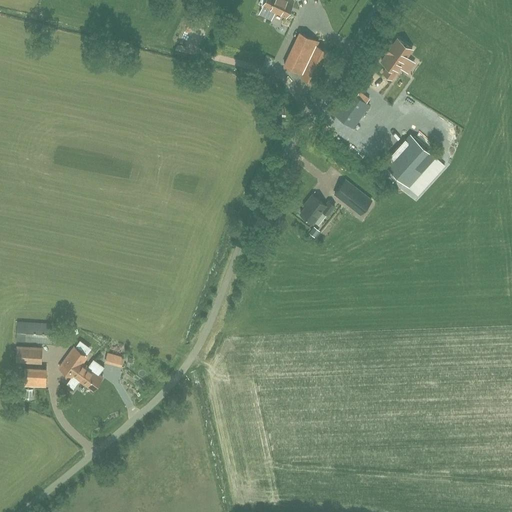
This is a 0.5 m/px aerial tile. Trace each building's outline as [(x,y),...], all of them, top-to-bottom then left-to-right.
[(286,17),(294,1),(291,0),(260,0),(259,4),(263,6),(262,6),(263,6),(286,17)] [(329,52),(317,46),(319,42),(300,33),(285,65),(303,73),(301,77),(315,83),(329,52)] [(393,45),(391,44),(385,52),(387,54),(381,62),(388,66),(383,73),(391,79),(412,49),(398,39),(393,45)] [(353,127),(370,105),(350,91),(334,114),(353,127)] [(410,134),(383,164),(409,187),(436,157),(410,134)] [(345,180),(335,194),(361,214),(371,200),(345,180)] [(301,213),(313,223),(323,211),(328,215),(335,206),(330,202),(327,206),(313,195),(304,205),(306,207),(301,213)] [(57,324),(26,322),(17,322),(16,341),(25,341),(25,340),(56,342),(57,324)] [(18,347),(17,361),(31,362),(41,363),(42,363),(42,361),(42,356),(42,355),(42,350),(43,348),(42,348),(32,347),(18,347)] [(71,351),(59,367),(72,376),(79,381),(79,380),(93,390),(102,377),(99,374),(104,367),(93,359),(88,367),(82,363),(84,360),(83,360),(86,356),(85,355),(75,348),(74,347),(71,351)] [(108,353),(106,361),(113,363),(116,356),(108,353)] [(24,369),(23,385),(24,385),(45,386),(47,369),(25,368),(24,369)]
